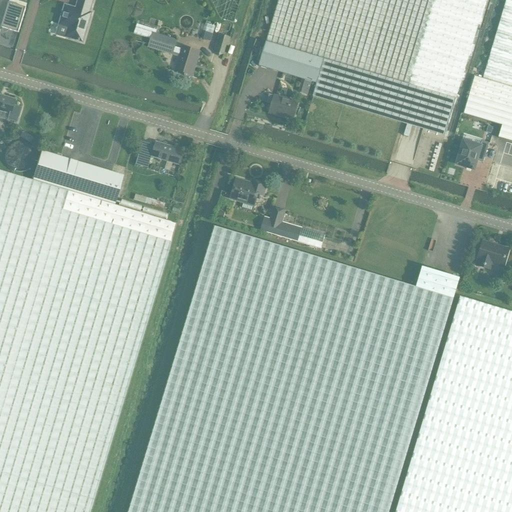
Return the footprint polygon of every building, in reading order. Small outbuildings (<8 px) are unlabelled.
[(65,5),(59,25),(68,28),(66,38),(83,43),(91,13),(90,13),(93,0),(78,0),(76,9),(65,5)] [(324,59),(317,84),(313,97),(444,137),(485,0),(278,0),(266,41),(267,41),(324,59)] [(511,0),(506,0),(482,80),(511,88),(511,0)] [(9,3),(1,28),(19,33),(26,9),(9,3)] [(134,33),(151,39),(153,32),(156,33),(158,27),(138,21),(134,33)] [(156,33),(153,32),(151,39),(148,48),(172,55),(172,54),(180,57),(175,73),(191,78),(199,52),(183,47),(182,50),(174,47),(176,40),(156,33)] [(228,46),(231,39),(219,35),(214,52),(224,55),(227,45),(228,46)] [(260,66),(317,84),(324,59),(267,41),(260,66)] [(511,140),(511,88),(482,80),(475,77),(464,114),(502,125),(499,137),(511,140)] [(0,113),(10,116),(14,100),(0,95),(0,113)] [(293,120),(298,102),(275,95),(270,112),(285,116),(285,117),(293,120)] [(476,161),(483,163),(489,143),(482,141),(480,147),(464,142),(457,165),(474,170),(476,161)] [(180,166),(184,152),(156,143),(152,158),(180,166)] [(123,176),(60,157),(41,151),(32,181),(52,186),(114,205),(123,176)] [(176,224),(114,205),(52,186),(32,181),(0,170),(0,511),(89,511),(117,421),(176,224)] [(236,180),(232,192),(227,190),(225,196),(255,205),(258,194),(264,196),(267,185),(251,181),(250,184),(236,180)] [(274,209),(271,219),(282,222),(285,212),(274,209)] [(282,222),(271,219),(264,217),(260,232),(297,243),(298,242),(320,249),(325,235),(302,228),(282,222)] [(215,227),(129,511),(389,511),(453,299),(416,288),(215,227)] [(505,268),(510,250),(483,242),(478,260),(479,260),(478,266),(485,268),(487,263),(505,268)] [(422,267),(416,288),(453,299),(460,278),(422,267)] [(511,511),(511,312),(460,297),(395,511),(511,511)]
